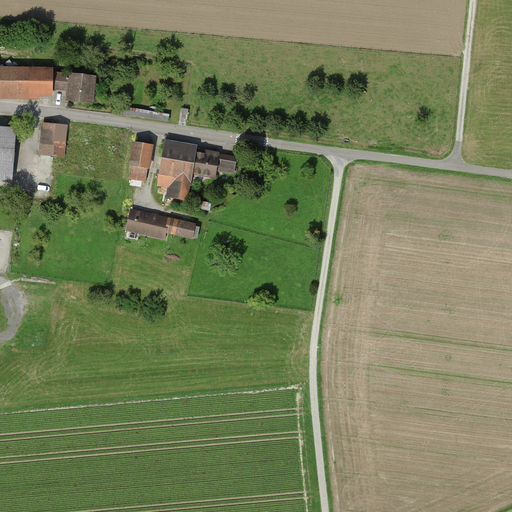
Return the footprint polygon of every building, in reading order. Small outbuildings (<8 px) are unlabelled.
[(53,68),(0,68),(0,99),(53,99),(53,68)] [(94,103),(96,75),(70,73),(68,101),(94,103)] [(66,146),(68,125),(43,123),(39,156),(65,159),(66,148),(66,146)] [(16,129),(0,127),(0,183),(12,184),(16,129)] [(147,184),(154,145),(134,141),(128,181),(147,184)] [(166,141),(158,186),(189,191),(192,175),(216,179),(217,172),(233,174),(236,157),(197,150),(198,147),(166,141)] [(198,226),(132,212),(127,233),(167,241),(168,235),(195,241),(198,226)]
